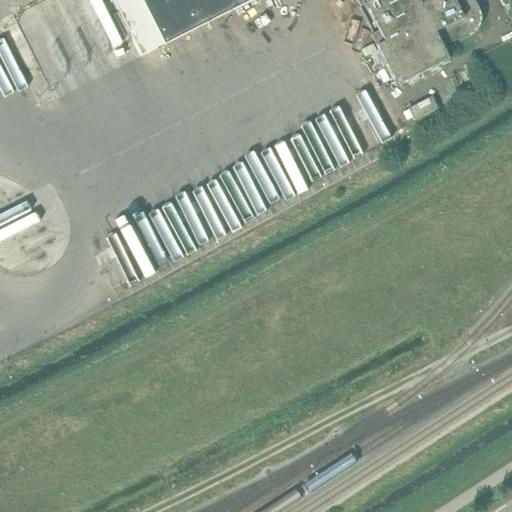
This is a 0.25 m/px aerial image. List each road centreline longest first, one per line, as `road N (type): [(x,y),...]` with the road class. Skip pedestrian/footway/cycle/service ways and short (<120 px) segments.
road 1 (unknown): [(37,154),(290,55)]
road 2 (unknown): [(0,346),(60,292),(81,235),(79,214),(37,154)]
